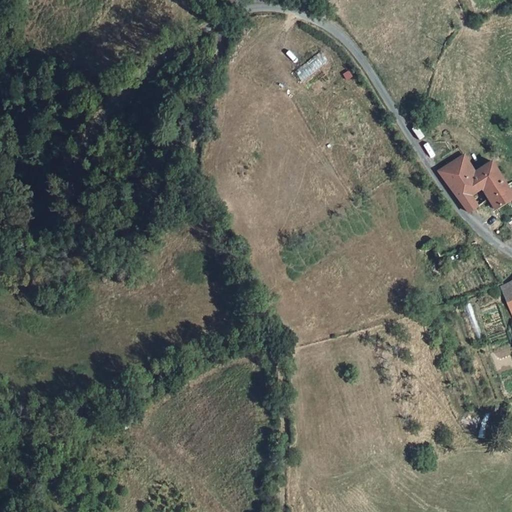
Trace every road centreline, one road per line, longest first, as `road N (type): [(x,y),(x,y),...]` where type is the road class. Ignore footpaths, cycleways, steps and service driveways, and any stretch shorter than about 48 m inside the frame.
road 1 (unclassified): [(511,252),(476,229),(333,31),(295,14),(252,9),(163,60),(115,105),(67,208),(37,233),(0,235)]
road 2 (track): [(236,0),(209,84),(196,174),(267,329)]
road 3 (track): [(0,422),(113,398),(267,329)]
road 4 (track): [(267,329),(283,385),(286,511)]
